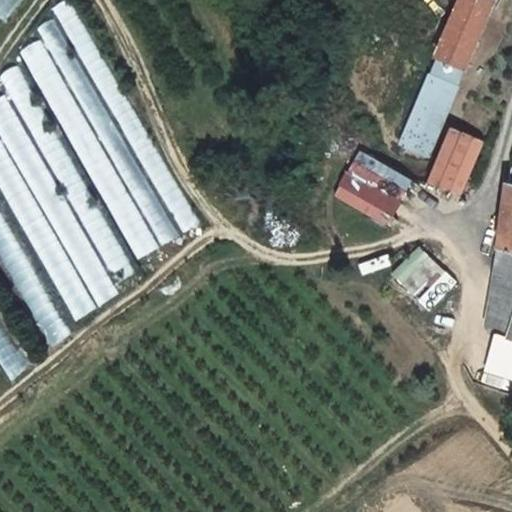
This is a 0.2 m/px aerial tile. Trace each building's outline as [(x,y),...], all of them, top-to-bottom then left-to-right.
[(0,0),(0,17),(5,22),(21,0),(0,0)] [(62,0),(49,8),(182,233),(202,222),(71,0),(62,0)] [(493,2),(488,0),(461,0),(436,57),(464,69),(493,2)] [(35,29),(161,246),(180,235),(54,18),(35,29)] [(40,41),(20,53),(138,258),(158,246),(40,41)] [(17,68),(0,78),(117,282),(134,272),(17,68)] [(454,87),(429,76),(401,140),(428,152),(454,87)] [(0,98),(0,136),(99,307),(120,295),(4,96),(0,98)] [(450,129),(427,182),(459,195),(482,143),(450,129)] [(0,186),(76,319),(96,308),(1,140),(0,140),(0,186)] [(359,153),(335,197),(385,225),(409,181),(359,153)] [(0,262),(50,346),(74,332),(0,208),(0,262)] [(511,324),(511,236),(507,236),(507,240),(499,315),(511,324)] [(418,246),(390,274),(428,311),(455,284),(418,246)] [(0,363),(11,380),(33,365),(0,316),(0,363)]
